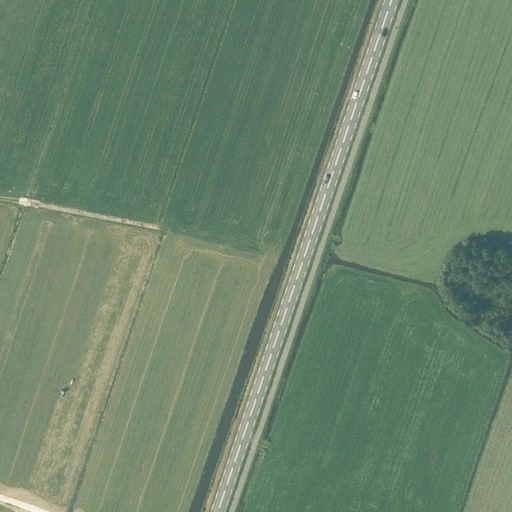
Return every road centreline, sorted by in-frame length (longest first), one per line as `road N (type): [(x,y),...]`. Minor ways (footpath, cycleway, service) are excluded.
road 1 (secondary): [(218,511),(391,0)]
road 2 (track): [(167,229),(0,197)]
